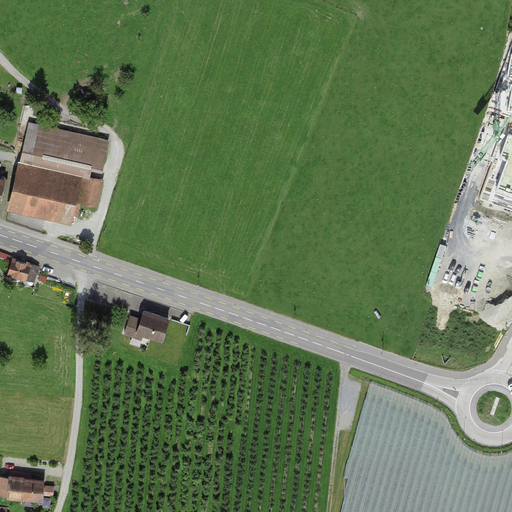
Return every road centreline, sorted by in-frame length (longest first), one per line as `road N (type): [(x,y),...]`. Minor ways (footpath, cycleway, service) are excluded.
road 1 (primary): [(412,378),(0,235)]
road 2 (track): [(82,287),(80,389),(57,511)]
road 3 (track): [(347,355),(330,511)]
